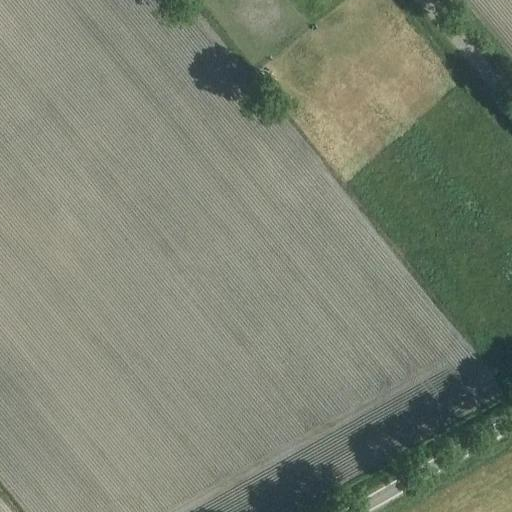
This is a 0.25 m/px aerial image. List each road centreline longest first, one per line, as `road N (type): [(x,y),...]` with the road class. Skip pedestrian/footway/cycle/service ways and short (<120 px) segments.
road 1 (unclassified): [(355,511),(511,423)]
road 2 (unclassified): [(511,108),(421,0)]
